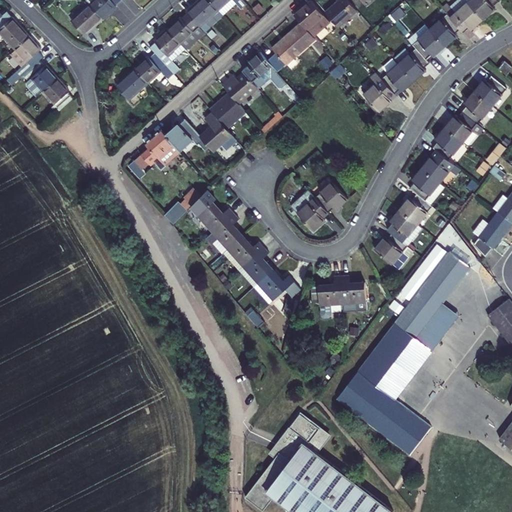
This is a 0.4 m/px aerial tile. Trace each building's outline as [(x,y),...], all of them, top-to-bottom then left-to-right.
[(115,5),(120,0),(86,0),(90,4),(103,19),(116,7),(115,5)] [(204,33),(223,16),(209,0),(201,0),(187,13),(188,15),(204,33)] [(209,0),(223,16),(236,4),(240,9),(246,3),(242,0),(209,0)] [(336,0),(338,2),(326,13),(339,27),(358,10),(348,0),(336,0)] [(466,0),(459,0),(454,5),(458,11),(468,2),(466,0)] [(466,0),(468,2),(483,19),(495,9),(493,6),(498,2),(496,0),(466,0)] [(329,22),(311,1),(295,15),(302,23),(313,36),(329,22)] [(469,28),(471,30),(483,19),(468,2),(458,11),(455,13),(447,3),(443,7),(448,14),(462,29),(465,32),(469,28)] [(84,35),(103,19),(90,4),(72,22),(84,35)] [(0,28),(12,18),(7,12),(2,17),(0,14),(0,28)] [(448,14),(430,29),(445,47),(457,36),(455,34),(462,29),(448,14)] [(205,34),(204,33),(188,15),(182,20),(181,18),(168,30),(185,50),(186,50),(205,34)] [(0,39),(3,36),(15,50),(29,36),(12,18),(0,28),(0,39)] [(313,36),(302,23),(272,49),(286,65),(316,39),(313,36)] [(465,32),(470,38),(474,34),(471,30),(469,28),(465,32)] [(416,48),(426,60),(432,55),(434,57),(445,47),(430,29),(413,44),(416,48)] [(173,61),(185,50),(168,30),(155,42),(161,48),(156,54),(172,72),(178,66),(173,61)] [(40,61),(46,55),(29,36),(15,50),(16,51),(11,55),(22,67),(8,79),(14,84),(24,76),(40,61)] [(198,52),(194,48),(190,52),(194,56),(198,52)] [(416,48),(398,63),(414,80),(425,70),(424,68),(429,63),(426,60),(416,48)] [(258,78),(263,84),(278,71),(260,51),(246,64),(248,67),(244,71),(245,72),(254,82),(258,78)] [(166,77),(172,72),(156,54),(150,59),(148,57),(135,69),(148,84),(162,72),(166,77)] [(498,68),(507,75),(511,68),(511,66),(504,60),(498,68)] [(43,91),(58,78),(47,65),(45,66),(40,61),(24,76),(29,81),(32,79),(43,91)] [(398,63),(381,78),(395,93),(400,89),(402,91),(414,80),(398,63)] [(129,101),(148,84),(135,69),(116,86),(129,101)] [(234,83),(230,79),(223,85),(230,92),(239,103),(258,87),(254,82),(245,72),(238,79),(234,83)] [(395,93),(381,78),(377,72),(371,77),(376,83),(364,93),(379,111),(391,100),(389,98),(395,93)] [(234,75),(230,79),(234,83),(238,79),(234,75)] [(474,92),(492,106),(507,88),(492,75),(487,81),(484,79),(474,92)] [(70,92),(58,78),(43,91),(55,105),(51,108),(56,113),(73,98),(69,93),(70,92)] [(258,78),(254,82),(258,87),(259,88),(263,84),(258,78)] [(27,86),(37,97),(43,91),(32,79),(29,81),(27,83),(27,86)] [(211,109),(214,112),(228,128),(246,112),(239,103),(230,92),(211,109)] [(462,111),(478,124),(492,106),(474,92),(464,104),(467,106),(462,111)] [(445,127),(463,142),(478,124),(462,111),(458,117),(455,115),(445,127)] [(206,119),(212,126),(202,135),(210,145),(215,151),(222,145),(227,150),(239,140),(228,128),(214,112),(206,119)] [(181,150),(181,151),(194,139),(195,140),(196,140),(205,150),(210,145),(202,135),(187,119),(181,125),(179,123),(167,135),(181,150)] [(463,142),(445,127),(435,140),(437,142),(434,147),(436,149),(439,152),(449,160),(463,142)] [(162,129),(146,142),(149,146),(141,153),(149,162),(151,165),(170,148),(177,155),(181,151),(181,150),(167,135),(162,129)] [(500,144),(495,151),(500,154),(504,148),(500,144)] [(449,160),(439,152),(436,149),(431,155),(422,168),(440,182),(449,170),(456,175),(461,169),(449,160)] [(149,162),(141,153),(133,160),(141,168),(149,162)] [(484,161),(477,170),(482,174),(489,166),(484,161)] [(500,180),(506,173),(495,165),(494,166),(489,172),(500,180)] [(440,182),(422,168),(412,180),(414,182),(410,187),(416,192),(425,199),(440,182)] [(348,199),(333,182),(315,197),(328,212),(334,207),(336,209),(348,199)] [(193,204),(203,194),(197,188),(187,197),(193,204)] [(315,197),(310,192),(293,207),(314,230),(326,219),(324,217),(328,212),(315,197)] [(425,199),(416,192),(411,199),(409,198),(400,209),(418,223),(432,205),(425,199)] [(499,212),(511,222),(511,194),(509,198),(504,195),(494,208),(499,212)] [(174,223),(187,209),(178,200),(165,214),(174,223)] [(206,222),(205,222),(213,232),(234,213),(229,208),(224,212),(222,214),(219,211),(221,209),(215,201),(199,214),(206,222)] [(393,233),(403,241),(418,223),(400,209),(391,220),(392,222),(387,228),(393,233)] [(492,246),(493,248),(511,224),(511,222),(499,212),(475,242),(486,253),(492,246)] [(222,242),(223,241),(229,248),(244,234),(237,226),(234,229),(232,226),(234,223),(239,219),(234,213),(213,232),(222,242)] [(213,232),(210,235),(225,252),(229,248),(223,241),(222,242),(213,232)] [(375,248),(399,268),(414,250),(403,241),(393,233),(388,238),(385,236),(375,248)] [(235,255),(243,265),(264,247),(259,241),(254,246),(252,248),(249,245),(251,243),(244,234),(229,248),(235,255)] [(405,310),(415,297),(449,253),(439,244),(390,308),(400,316),(405,310)] [(259,281),(274,268),(268,260),(265,263),(262,259),(264,257),(269,253),(264,247),(243,265),(252,275),(253,274),(259,281)] [(235,255),(229,248),(225,252),(239,269),(243,265),(235,255)] [(443,302),(470,266),(451,251),(449,253),(415,297),(436,312),(443,302)] [(243,265),(239,269),(254,286),(259,281),(253,274),(252,275),(243,265)] [(278,278),(281,276),(274,268),(259,281),(254,286),(270,304),(288,288),(295,282),(289,275),(284,279),(281,282),(278,278)] [(351,283),(350,275),(342,276),(343,303),(349,303),(349,308),(367,307),(365,282),(355,283),(356,285),(351,285),(351,283)] [(343,303),(342,276),(335,276),(335,284),(335,286),(331,286),(331,284),(319,284),(320,287),(320,301),(320,303),(331,302),(331,303),(343,303)] [(295,282),(288,288),(293,295),(301,289),(295,282)] [(320,301),(320,287),(312,287),(313,301),(320,301)] [(412,335),(432,350),(460,315),(443,302),(436,312),(415,297),(405,310),(421,323),(412,335)] [(511,301),(510,298),(488,315),(511,345),(511,301)] [(331,302),(320,303),(322,317),(324,320),(327,319),(331,317),(332,312),(344,312),(343,303),(331,303),(331,302)] [(265,321),(255,309),(249,314),(259,326),(265,321)] [(400,316),(338,398),(410,454),(431,426),(396,399),(432,350),(412,335),(421,323),(405,310),(400,316)] [(511,405),(511,424),(500,439),(511,448),(511,403),(511,405)] [(272,495),(283,504),(292,511),(390,511),(391,511),(317,451),(330,435),(320,426),(321,424),(312,417),(310,419),(300,411),(290,425),(292,426),(282,439),(285,442),(244,494),(262,508),(272,495)]
